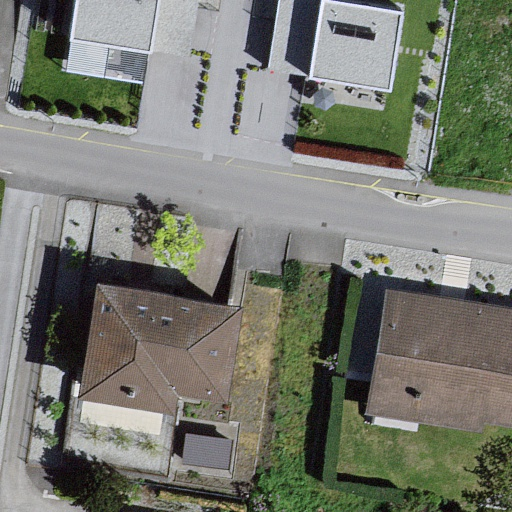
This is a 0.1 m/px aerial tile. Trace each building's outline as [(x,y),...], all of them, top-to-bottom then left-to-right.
[(198,0),(72,0),(67,34),(189,55),(198,0)] [(403,8),(357,0),(279,0),(268,66),(389,87),(403,8)] [(242,308),(97,284),(79,395),(173,410),(177,390),(227,398),(242,308)] [(511,426),(511,310),(383,291),(365,405),(511,426)] [(111,511),(196,511),(197,506),(112,500),(111,511)]
